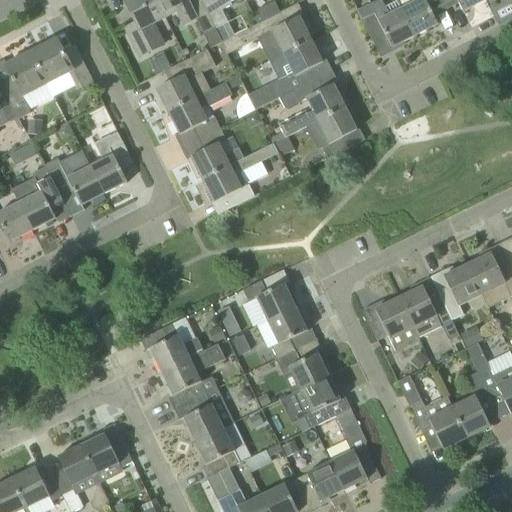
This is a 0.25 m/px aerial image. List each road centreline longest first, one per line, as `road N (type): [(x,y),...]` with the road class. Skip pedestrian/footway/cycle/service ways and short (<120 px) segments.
road 1 (residential): [(433,511),(332,287),(511,203)]
road 2 (residential): [(0,284),(137,216),(158,189),(65,0)]
road 3 (residential): [(179,511),(123,388),(0,448)]
road 4 (residential): [(511,29),(387,91),(367,88),(323,0)]
